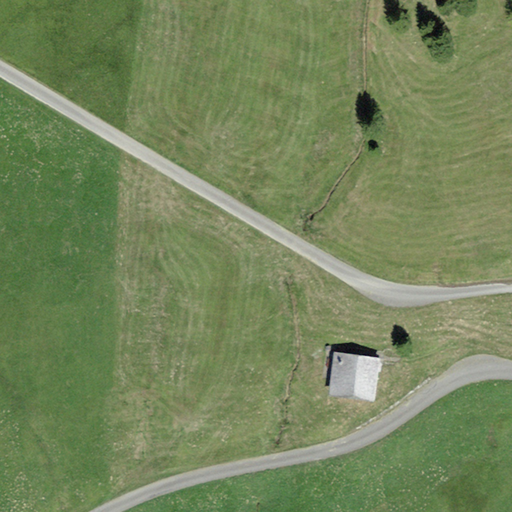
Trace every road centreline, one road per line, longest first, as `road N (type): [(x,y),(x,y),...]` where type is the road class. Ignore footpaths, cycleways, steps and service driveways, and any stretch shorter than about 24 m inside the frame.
road 1 (track): [(511,285),(374,290),(0,72)]
road 2 (track): [(115,511),(194,479),(362,434),(467,372),(511,372)]
